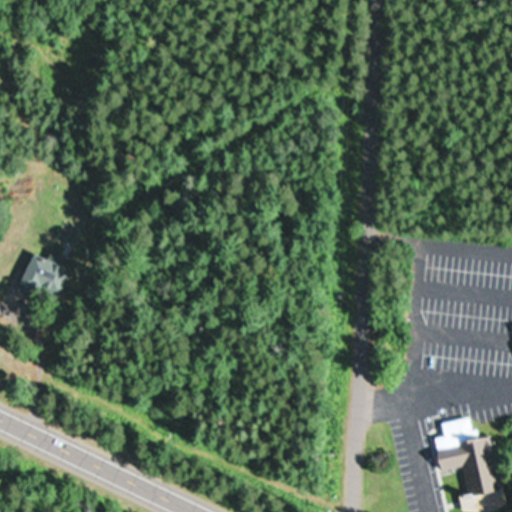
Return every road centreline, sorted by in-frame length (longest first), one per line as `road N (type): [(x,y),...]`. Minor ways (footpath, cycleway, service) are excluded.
road 1 (residential): [(352,511),(375,0)]
road 2 (trunk): [(208,511),(0,412)]
